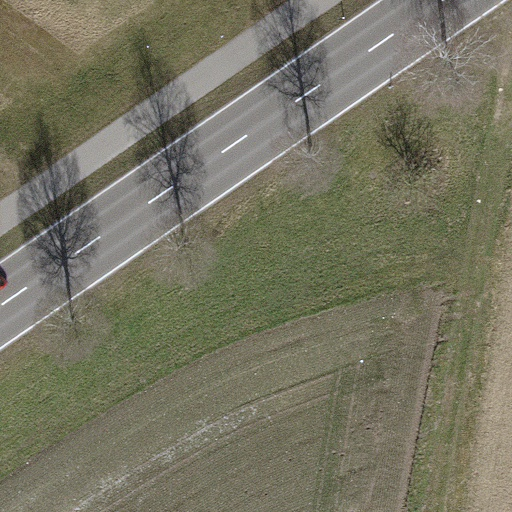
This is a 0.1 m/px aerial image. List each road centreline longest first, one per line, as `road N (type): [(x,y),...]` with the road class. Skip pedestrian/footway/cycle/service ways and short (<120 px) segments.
road 1 (secondary): [(0,308),(447,0)]
road 2 (track): [(426,511),(511,34)]
